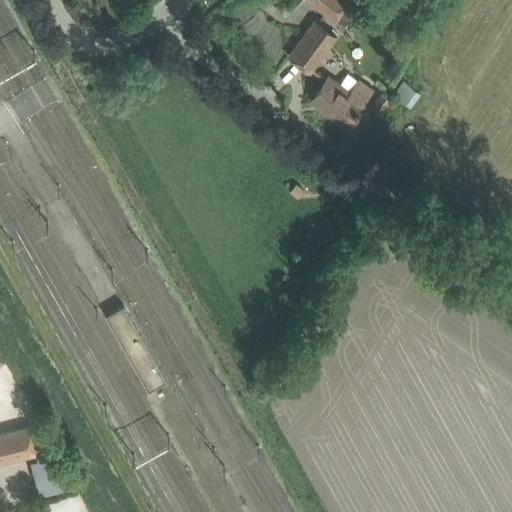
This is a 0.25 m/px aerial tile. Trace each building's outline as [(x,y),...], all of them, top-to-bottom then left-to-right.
[(305,0),(334,21),(350,0),(305,0)] [(315,21),(290,55),(311,71),(336,37),(315,21)] [(325,82),(311,101),(346,127),(358,111),(375,88),(362,79),(361,81),(348,72),(341,82),(330,75),(327,79),(325,82)] [(411,107),(421,91),(404,80),(394,95),(411,107)] [(167,380),(124,304),(106,314),(149,390),(167,380)] [(0,462),(36,453),(29,426),(0,433),(0,462)] [(37,459),(30,461),(35,478),(60,472),(55,455),(37,459)]
